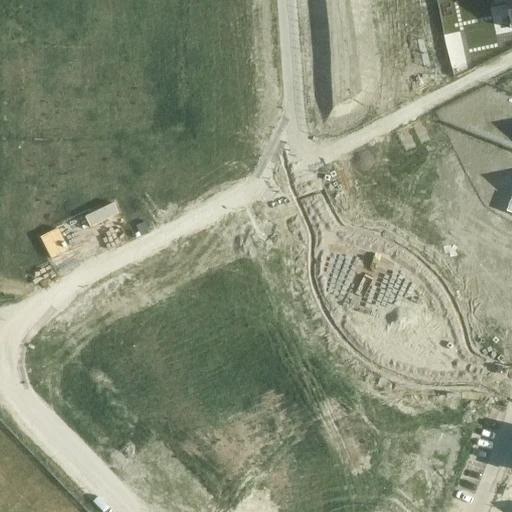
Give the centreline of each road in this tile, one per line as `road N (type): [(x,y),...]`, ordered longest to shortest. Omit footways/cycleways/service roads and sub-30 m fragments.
road 1 (residential): [(298,168),(0,323)]
road 2 (residential): [(511,62),(298,168)]
road 3 (residential): [(0,370),(135,511)]
road 4 (residential): [(287,0),(298,168)]
